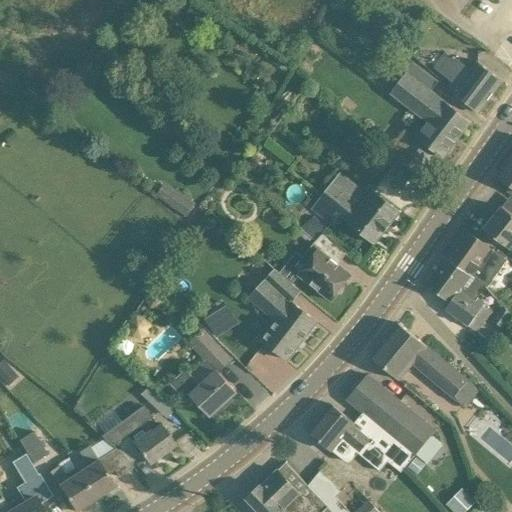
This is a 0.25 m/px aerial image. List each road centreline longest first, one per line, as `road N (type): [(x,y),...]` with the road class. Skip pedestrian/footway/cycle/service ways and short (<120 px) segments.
road 1 (secondary): [(147,511),(251,437),(339,356),(398,282)]
road 2 (secondary): [(398,282),(511,115)]
road 3 (residential): [(511,404),(398,282)]
